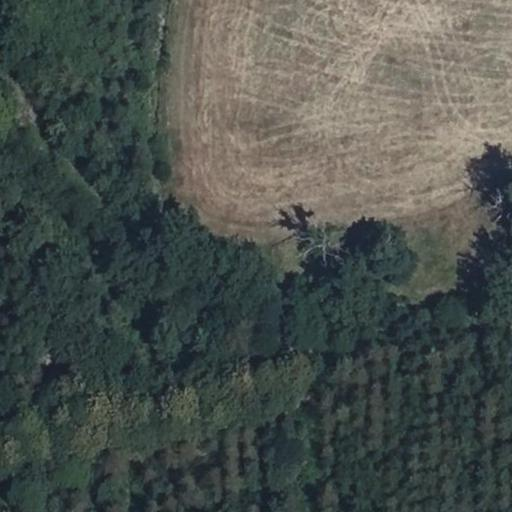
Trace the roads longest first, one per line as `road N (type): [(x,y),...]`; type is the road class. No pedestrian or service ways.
road 1 (track): [(511,326),(381,335),(348,346),(210,430),(32,448),(0,459)]
road 2 (track): [(348,346),(263,333),(180,284),(112,220),(0,90)]
